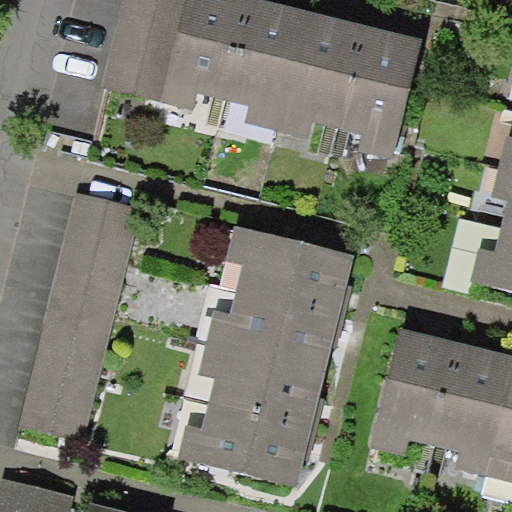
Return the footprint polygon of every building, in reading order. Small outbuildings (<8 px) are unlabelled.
[(183,0),(119,0),(98,86),(158,102),(183,0)] [(187,109),(191,89),(220,97),(244,0),(183,0),(158,102),(187,109)] [(244,123),(272,130),(303,9),(266,0),(244,0),(220,97),(249,104),(244,123)] [(301,138),(306,117),(335,125),(361,24),(303,9),(272,130),(301,138)] [(359,151),(389,159),(419,38),(361,24),(335,125),(364,132),(359,151)] [(511,142),(506,141),(499,170),(511,173),(511,142)] [(492,199),(511,204),(505,232),(511,234),(511,173),(499,170),(492,199)] [(135,209),(73,194),(16,424),(78,439),(135,209)] [(224,260),(244,265),(237,294),(329,316),(343,259),(231,232),(224,260)] [(478,256),(471,285),(511,294),(511,234),(505,232),(498,261),(478,256)] [(210,318),(203,347),(315,374),(329,316),(237,294),(230,323),(210,318)] [(398,458),(403,438),(431,445),(454,353),(396,339),(369,451),(398,458)] [(196,375),(216,380),(209,409),(301,432),(315,374),(203,347),(196,375)] [(455,472),(484,479),(511,367),(454,353),(431,445),(460,452),(455,472)] [(511,485),(511,366),(511,367),(484,479),(511,485)] [(182,433),(175,462),(287,489),(301,432),(209,409),(202,438),(182,433)] [(56,511),(61,496),(2,481),(0,487),(0,511),(56,511)]
